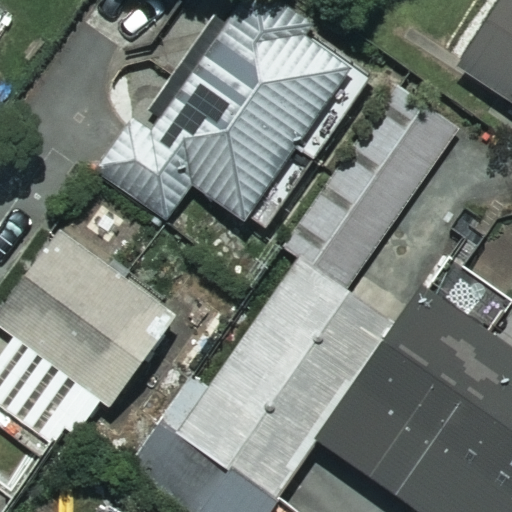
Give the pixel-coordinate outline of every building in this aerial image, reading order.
[(386,80),(276,0),(242,0),(148,130),(134,120),(99,168),(166,217),(192,181),(271,238),(386,80)] [(511,0),(499,0),(458,66),(511,99),(511,0)] [(173,312),(58,231),(0,314),(0,326),(109,403),(173,312)] [(251,511),(401,300),(315,239),(209,388),(192,376),(123,473),(179,511),(251,511)] [(511,511),(511,299),(449,254),(320,435),(427,511),(511,511)] [(0,498),(12,482),(0,474),(0,498)] [(300,511),(283,500),(274,511),(300,511)]
